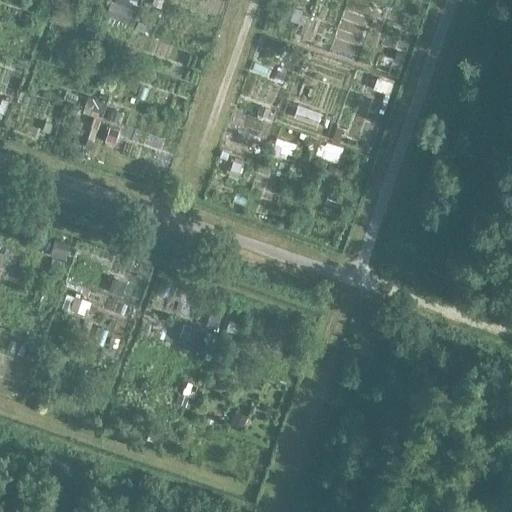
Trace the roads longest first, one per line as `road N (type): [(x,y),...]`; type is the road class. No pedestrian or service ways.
road 1 (unclassified): [(0,407),(226,482)]
road 2 (track): [(253,0),(194,166)]
